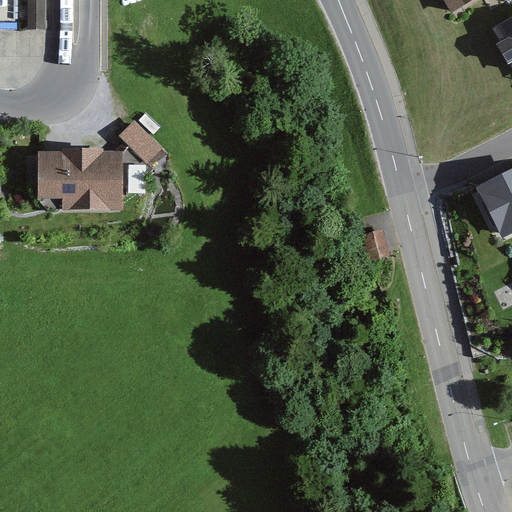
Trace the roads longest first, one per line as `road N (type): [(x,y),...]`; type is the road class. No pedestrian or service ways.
road 1 (tertiary): [(486,511),(403,189)]
road 2 (tertiary): [(403,189),(342,0)]
